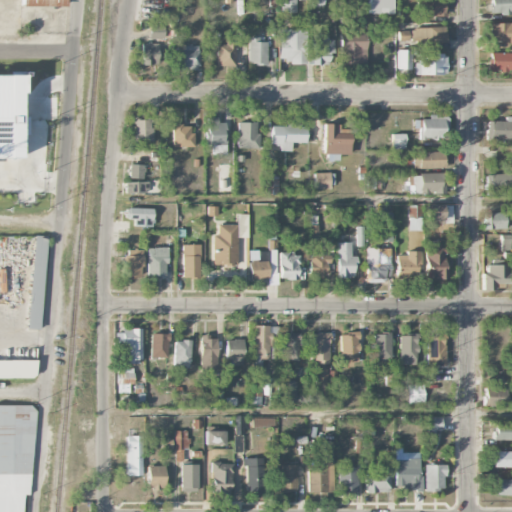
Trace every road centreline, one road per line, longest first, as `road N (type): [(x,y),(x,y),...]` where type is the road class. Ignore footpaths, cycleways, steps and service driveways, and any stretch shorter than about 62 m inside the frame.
road 1 (residential): [(34,511),(78,0)]
road 2 (tertiary): [(103,511),(104,284),(129,0)]
road 3 (residential): [(469,511),(470,0)]
road 4 (residential): [(511,308),(104,307)]
road 5 (residential): [(511,95),(118,94)]
